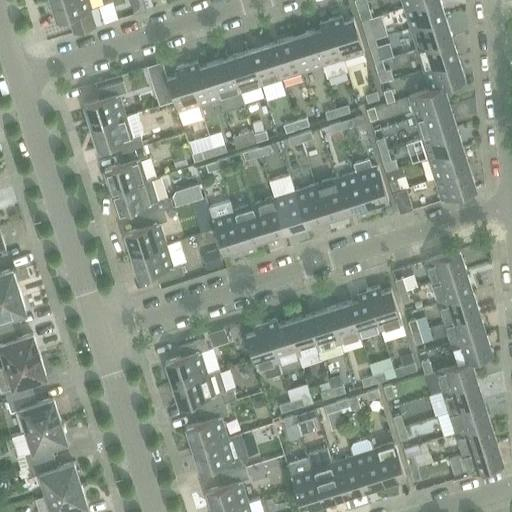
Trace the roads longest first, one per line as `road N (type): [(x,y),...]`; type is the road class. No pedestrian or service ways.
road 1 (residential): [(97,339),(508,207)]
road 2 (residential): [(97,339),(16,80)]
road 3 (residential): [(16,80),(270,0)]
road 4 (residential): [(488,0),(508,207)]
road 5 (residential): [(152,511),(97,339)]
